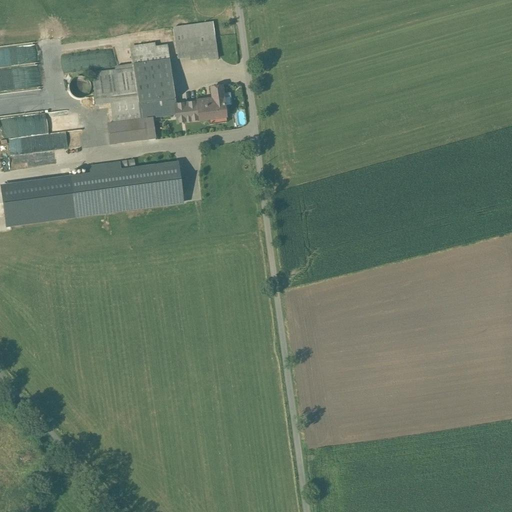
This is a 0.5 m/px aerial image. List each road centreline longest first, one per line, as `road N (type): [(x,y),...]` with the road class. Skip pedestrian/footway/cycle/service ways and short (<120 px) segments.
road 1 (unclassified): [(306,511),(240,0)]
road 2 (unclassified): [(125,511),(0,368)]
